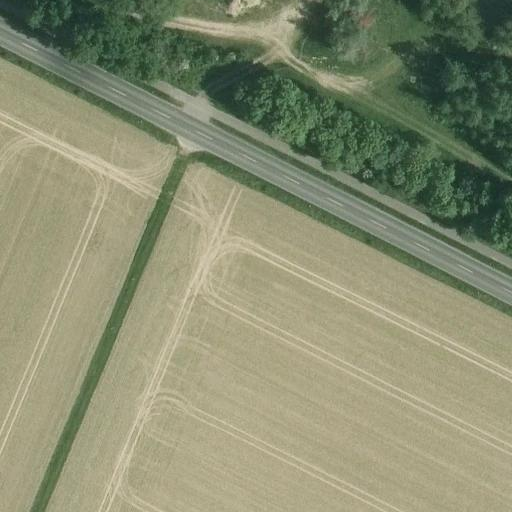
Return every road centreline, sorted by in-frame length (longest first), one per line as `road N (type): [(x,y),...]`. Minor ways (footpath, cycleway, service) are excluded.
road 1 (track): [(39,511),(210,90),(266,61),(259,47),(142,0)]
road 2 (tertiary): [(511,288),(0,28)]
